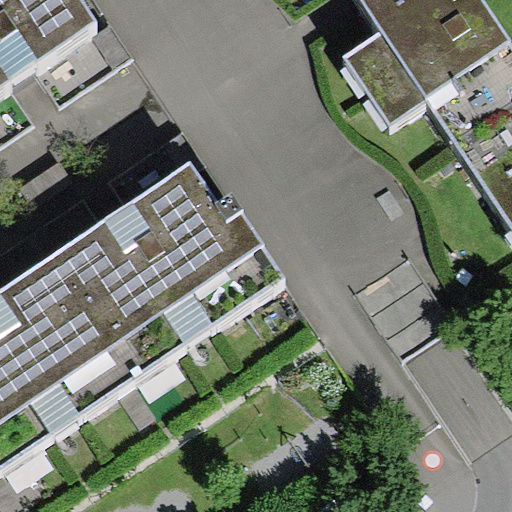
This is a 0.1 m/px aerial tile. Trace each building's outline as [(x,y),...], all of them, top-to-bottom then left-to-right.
[(0,0),(0,109),(33,88),(102,41),(74,0),(0,0)] [(511,124),(511,55),(474,0),(352,0),(383,45),(346,70),(394,140),(427,117),(458,162),(511,124)] [(511,124),(458,162),(511,241),(511,124)] [(0,481),(288,293),(238,218),(224,228),(196,185),(121,234),(0,313),(0,481)] [(396,457),(359,484),(379,511),(407,511),(430,499),(396,457)]
